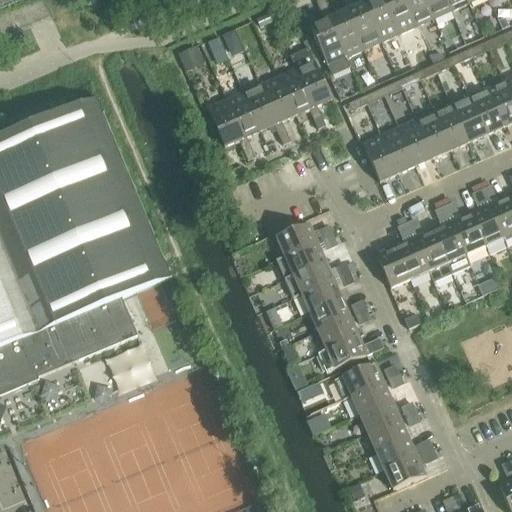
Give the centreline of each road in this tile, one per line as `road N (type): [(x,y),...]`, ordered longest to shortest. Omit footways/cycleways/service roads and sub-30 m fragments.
road 1 (residential): [(461,477),(349,235)]
road 2 (residential): [(349,235),(511,163)]
road 3 (residential): [(349,235),(325,183),(245,217)]
